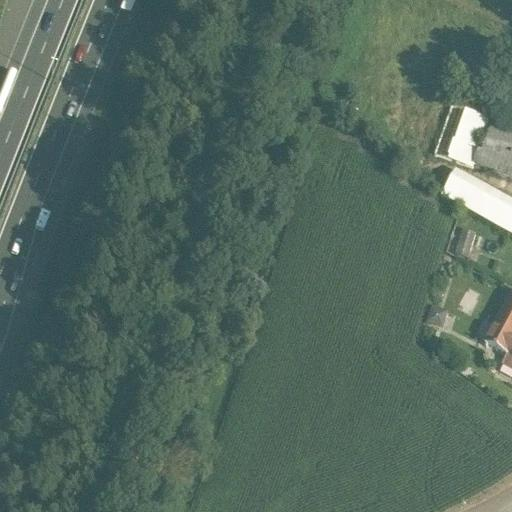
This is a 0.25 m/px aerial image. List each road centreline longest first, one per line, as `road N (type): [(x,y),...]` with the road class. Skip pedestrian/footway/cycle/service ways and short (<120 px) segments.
road 1 (motorway): [(0,294),(117,0)]
road 2 (motorway): [(55,0),(0,144)]
